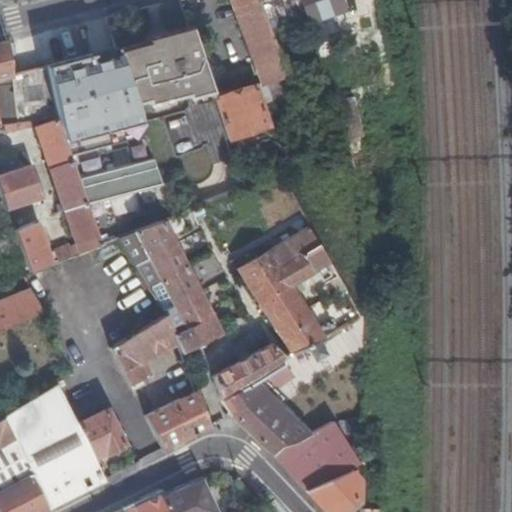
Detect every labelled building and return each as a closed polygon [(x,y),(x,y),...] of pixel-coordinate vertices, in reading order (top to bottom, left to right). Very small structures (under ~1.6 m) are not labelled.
[(231,0),(271,105),(295,96),(271,30),(259,0),(231,0)] [(259,0),(271,30),(304,17),(306,24),(343,10),(339,0),(259,0)] [(189,29),(114,49),(131,102),(143,99),(144,104),(171,97),(182,94),(183,97),(208,90),(209,90),(189,29)] [(106,32),(83,37),(146,228),(163,222),(169,220),(106,32)] [(0,79),(10,77),(11,76),(6,41),(0,42),(0,79)] [(46,68),(11,76),(10,77),(17,123),(58,118),(46,68)] [(17,123),(10,77),(0,79),(0,125),(4,125),(17,123)] [(213,100),(227,141),(268,126),(252,86),(213,100)] [(210,98),(208,90),(183,97),(186,104),(210,98)] [(171,97),(144,104),(146,112),(173,104),(171,97)] [(349,97),(330,101),(339,142),(358,137),(349,97)] [(101,246),(58,118),(17,123),(4,125),(6,131),(35,128),(80,255),(101,246)] [(346,144),(325,151),(333,176),(354,169),(346,144)] [(30,166),(0,175),(0,194),(6,210),(42,197),(30,166)] [(191,210),(195,218),(205,213),(201,206),(191,210)] [(175,245),(163,222),(146,228),(137,231),(119,239),(136,267),(175,245)] [(30,276),(50,267),(34,224),(14,231),(30,276)] [(310,226),(266,253),(276,269),(319,244),(310,226)] [(333,270),(319,244),(276,269),(294,295),(300,290),(294,283),(321,266),(325,274),(333,270)] [(175,245),(136,267),(150,288),(161,282),(186,268),(175,245)] [(57,264),(71,258),(66,246),(52,252),(57,264)] [(237,270),(291,354),(331,333),(325,324),(317,331),(294,295),(276,269),(266,253),(237,270)] [(164,311),(173,306),(198,292),(186,268),(161,282),(150,288),(164,311)] [(0,331),(42,314),(31,290),(0,303),(0,331)] [(173,306),(164,311),(166,316),(174,335),(210,314),(198,292),(173,306)] [(177,344),(180,352),(219,332),(210,314),(174,335),(177,344)] [(110,349),(133,394),(143,389),(140,381),(149,376),(142,362),(177,344),(174,335),(166,316),(110,349)] [(221,402),(264,375),(282,365),(282,360),(284,359),(272,345),(212,377),(221,402)] [(262,445),(273,456),(279,446),(292,443),(306,434),(263,391),(267,388),(269,382),(264,375),(221,402),(229,415),(242,428),(262,445)] [(48,508),(104,480),(93,458),(77,425),(57,384),(2,418),(48,508)] [(160,451),(208,427),(194,391),(154,411),(144,417),(160,451)] [(77,425),(93,458),(103,453),(105,455),(124,445),(107,410),(77,425)] [(0,511),(40,511),(48,508),(2,418),(0,419),(0,511)] [(348,467),(356,463),(331,420),(306,434),(292,443),(279,446),(273,456),(302,493),(305,491),(348,467)] [(338,511),(359,492),(359,481),(348,467),(305,491),(323,511),(338,511)] [(216,511),(200,479),(159,496),(166,511),(216,511)] [(348,511),(359,502),(359,492),(338,511),(348,511)] [(166,511),(159,496),(125,511),(166,511)]
